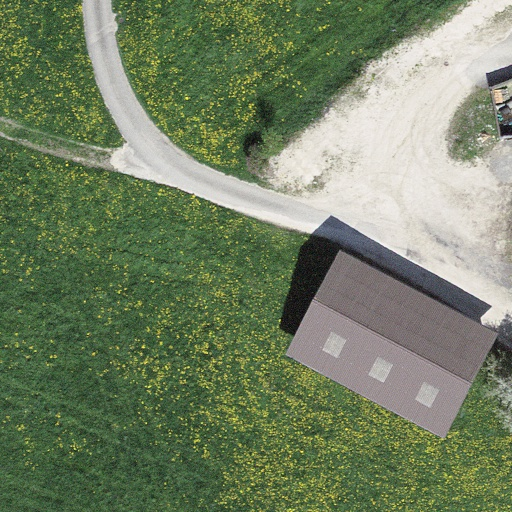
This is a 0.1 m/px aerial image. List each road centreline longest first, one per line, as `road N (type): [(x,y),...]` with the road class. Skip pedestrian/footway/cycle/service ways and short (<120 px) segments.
road 1 (track): [(511,325),(382,237),(189,177)]
road 2 (track): [(99,0),(101,38),(122,100),(161,155),(189,177)]
road 3 (track): [(189,177),(0,126)]
